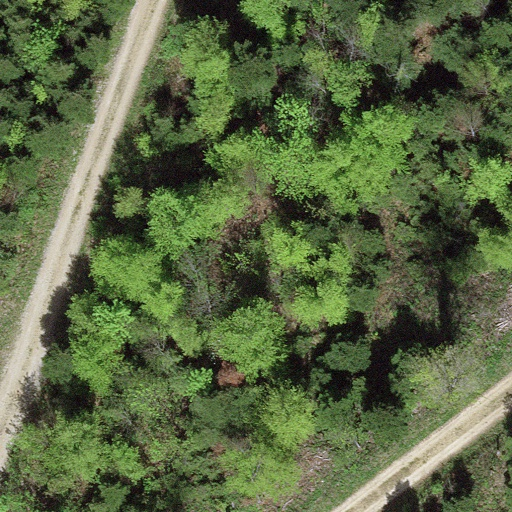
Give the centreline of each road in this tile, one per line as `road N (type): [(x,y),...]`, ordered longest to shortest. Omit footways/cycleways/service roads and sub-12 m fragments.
road 1 (track): [(0,399),(122,71),(157,0)]
road 2 (track): [(343,511),(511,386)]
